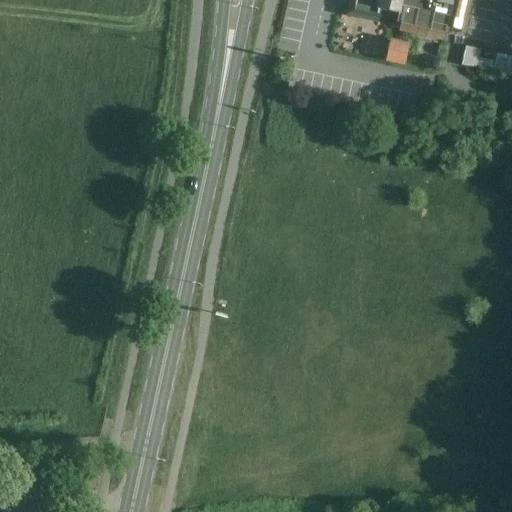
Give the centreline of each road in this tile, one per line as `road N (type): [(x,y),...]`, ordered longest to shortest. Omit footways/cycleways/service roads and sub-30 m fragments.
road 1 (primary): [(129,511),(214,133)]
road 2 (primary): [(214,133),(246,0)]
road 3 (primary): [(223,0),(214,133)]
